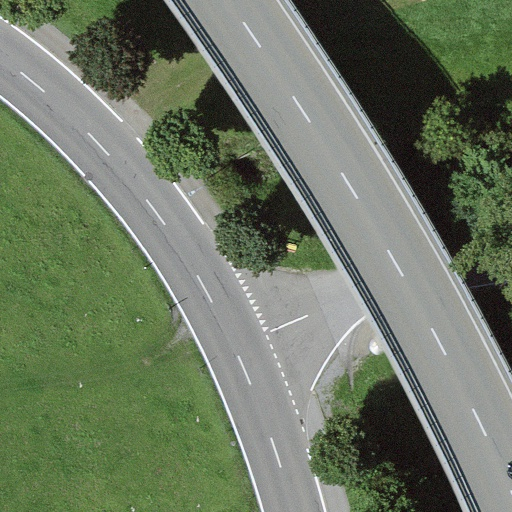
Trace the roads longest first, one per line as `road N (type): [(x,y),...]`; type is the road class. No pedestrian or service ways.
road 1 (secondary): [(228,0),(360,199),(511,486)]
road 2 (tertiary): [(236,349),(192,261),(121,166),(0,57)]
road 3 (residential): [(511,266),(359,296),(236,349)]
road 4 (tertiary): [(294,511),(236,349)]
